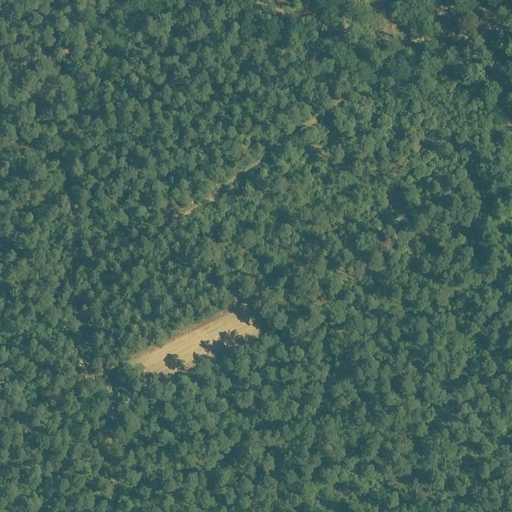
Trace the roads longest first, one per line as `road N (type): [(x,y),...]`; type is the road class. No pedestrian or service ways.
road 1 (track): [(90,375),(511,152)]
road 2 (track): [(72,245),(195,210),(411,55)]
road 3 (track): [(72,245),(58,130),(117,38)]
road 4 (track): [(228,0),(411,55)]
road 5 (track): [(101,511),(90,375)]
road 6 (track): [(90,375),(72,245)]
road 7 (track): [(117,38),(0,78)]
